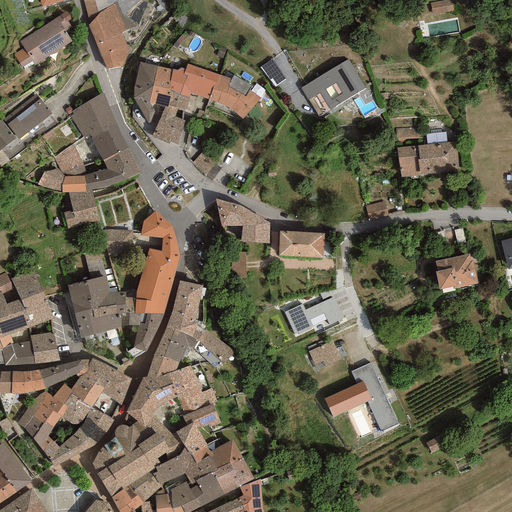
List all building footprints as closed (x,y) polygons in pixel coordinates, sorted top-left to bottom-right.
[(82,0),(89,24),(99,13),(117,2),(123,16),(141,0),(82,0)] [(451,0),(431,4),(433,14),(453,10),(451,0)] [(89,24),(88,25),(107,69),(121,66),(129,51),(122,32),(136,25),(123,16),(117,2),(99,13),(89,24)] [(67,11),(19,41),(23,48),(14,54),(22,68),(23,67),(24,69),(33,64),(34,65),(72,42),(65,31),(71,27),(68,21),(71,19),(67,11)] [(285,80),(272,61),(262,68),(275,87),(285,80)] [(348,61),(301,89),(308,100),(320,93),(330,110),(365,89),(348,61)] [(149,103),(157,66),(139,62),(133,87),(134,98),(149,125),(155,111),(149,103)] [(219,75),(187,64),(185,69),(181,68),(177,71),(172,69),(169,90),(180,95),(189,98),(190,93),(208,100),(214,85),(215,86),(219,75)] [(172,69),(157,66),(149,103),(165,106),(168,107),(171,96),(168,95),(169,90),(172,69)] [(231,79),(219,75),(215,86),(214,85),(208,100),(217,102),(224,105),(231,109),(242,120),(261,98),(250,90),(252,87),(234,75),(231,79)] [(180,95),(169,90),(168,95),(171,96),(168,107),(165,106),(151,137),(169,144),(170,141),(178,145),(184,120),(183,120),(184,110),(186,110),(189,98),(180,95)] [(103,92),(71,111),(73,114),(70,116),(84,140),(91,136),(102,161),(127,148),(103,92)] [(51,113),(36,94),(3,119),(19,139),(51,113)] [(15,139),(1,120),(0,121),(0,150),(1,150),(15,139)] [(420,129),(397,130),(398,139),(420,137),(420,129)] [(427,132),(428,141),(449,140),(448,130),(427,132)] [(455,141),(417,146),(419,160),(418,160),(420,176),(459,171),(455,141)] [(73,145),(53,158),(59,169),(64,177),(84,175),(87,175),(73,145)] [(419,160),(417,146),(397,148),(401,178),(420,176),(418,160),(419,160)] [(140,173),(127,148),(102,161),(106,170),(87,175),(84,175),(86,191),(91,190),(109,186),(140,173)] [(9,161),(1,150),(0,150),(0,165),(1,166),(9,161)] [(64,177),(59,169),(44,172),(37,185),(62,192),(61,185),(64,177)] [(86,191),(84,175),(64,177),(61,185),(62,192),(62,193),(68,192),(85,192),(86,191)] [(99,220),(91,190),(86,191),(85,192),(68,192),(72,211),(63,212),(67,229),(99,220)] [(238,209),(218,204),(221,227),(244,227),(242,242),(267,243),(267,226),(238,209)] [(385,206),(366,209),(369,224),(388,220),(385,206)] [(135,298),(135,313),(140,313),(146,313),(164,314),(180,255),(172,226),(155,211),(143,221),(139,236),(162,238),(162,251),(149,249),(136,292),(135,298)] [(130,231),(105,230),(110,252),(130,251),(130,231)] [(322,237),(281,235),(280,257),(321,259),(322,237)] [(511,268),(511,240),(502,243),(509,270),(511,268)] [(244,254),(232,254),(232,278),(245,278),(244,254)] [(468,259),(437,265),(443,293),(477,285),(472,263),(469,264),(468,259)] [(34,270),(11,278),(30,328),(52,319),(34,270)] [(0,289),(1,292),(0,292),(0,337),(10,335),(30,328),(11,278),(9,272),(0,275),(0,289)] [(106,275),(68,285),(80,338),(121,328),(121,325),(138,326),(139,326),(140,313),(135,313),(135,298),(125,298),(125,292),(110,293),(106,275)] [(202,286),(179,281),(173,308),(166,326),(196,339),(198,341),(224,363),(234,352),(232,351),(197,325),(197,322),(195,321),(202,286)] [(302,304),(284,312),(294,336),(313,328),(309,320),(324,314),(329,325),(342,319),(333,299),(305,311),(302,304)] [(164,314),(146,313),(140,313),(139,326),(138,326),(132,348),(146,352),(164,314)] [(175,370),(179,363),(187,346),(194,349),(198,341),(196,339),(166,326),(154,354),(147,376),(154,380),(163,374),(168,372),(175,370)] [(54,333),(30,335),(30,341),(34,364),(59,360),(54,333)] [(13,344),(10,335),(0,337),(0,343),(2,347),(13,344)] [(30,341),(13,344),(2,347),(2,348),(0,349),(5,368),(35,367),(34,364),(30,341)] [(339,359),(332,343),(310,353),(317,370),(339,359)] [(113,368),(91,358),(88,367),(86,372),(80,376),(104,388),(101,392),(121,404),(131,379),(113,368)] [(81,360),(38,370),(45,389),(76,374),(78,377),(80,376),(86,372),(88,367),(88,359),(81,360)] [(398,425),(370,364),(352,373),(359,387),(326,402),(333,417),(366,401),(381,433),(398,425)] [(176,397),(177,400),(200,390),(202,389),(189,365),(175,370),(168,372),(178,396),(176,397)] [(23,372),(12,371),(11,394),(24,393),(45,389),(38,370),(23,372)] [(0,393),(11,394),(12,371),(1,371),(0,372),(0,374),(0,393)] [(178,396),(168,372),(163,374),(154,380),(147,376),(143,378),(126,412),(137,421),(144,426),(146,425),(153,418),(151,416),(162,405),(176,397),(178,396)] [(104,388),(80,376),(71,390),(73,391),(71,394),(79,399),(78,401),(90,407),(101,392),(104,388)] [(44,421),(53,427),(60,416),(62,417),(67,406),(63,403),(71,394),(73,391),(71,390),(65,385),(53,397),(44,392),(40,394),(34,398),(25,411),(42,423),(44,421)] [(201,392),(200,390),(177,400),(184,415),(212,403),(216,402),(211,388),(201,392)] [(87,414),(90,407),(78,401),(79,399),(71,394),(63,403),(67,406),(62,417),(66,420),(72,424),(75,425),(79,423),(81,422),(87,414)] [(184,415),(182,416),(187,426),(194,422),(197,429),(207,425),(209,428),(221,423),(212,403),(184,415)] [(81,426),(76,431),(96,444),(116,421),(90,407),(87,414),(81,426)] [(42,423),(25,411),(16,423),(24,429),(39,447),(48,436),(53,427),(44,421),(42,423)] [(170,432),(153,418),(146,425),(156,433),(138,446),(144,454),(100,481),(110,497),(129,485),(149,472),(155,468),(179,456),(184,448),(176,432),(171,434),(170,432)] [(144,426),(137,421),(128,428),(126,426),(124,426),(121,426),(119,426),(117,428),(115,430),(114,432),(114,435),(115,437),(104,446),(97,455),(92,464),(100,481),(144,454),(138,446),(156,433),(146,425),(144,426)] [(187,426),(176,432),(184,448),(191,455),(207,445),(197,429),(194,422),(187,426)] [(53,468),(96,444),(76,431),(59,448),(48,436),(39,447),(53,468)] [(450,443),(445,434),(427,444),(432,453),(450,443)] [(233,440),(209,452),(207,445),(191,455),(196,463),(209,455),(216,469),(229,463),(230,465),(242,458),(233,440)] [(3,443),(0,444),(0,470),(16,492),(31,481),(3,443)] [(191,455),(184,448),(179,456),(155,468),(157,472),(153,474),(160,487),(163,483),(184,474),(191,485),(196,482),(196,481),(212,472),(217,470),(216,469),(209,455),(196,463),(191,455)] [(254,479),(242,458),(230,465),(229,463),(216,469),(217,470),(212,472),(224,494),(239,487),(241,486),(241,485),(254,479)] [(0,503),(16,492),(0,470),(0,503)] [(149,472),(129,485),(143,503),(160,487),(149,472)] [(224,494),(212,472),(196,481),(196,482),(198,484),(190,489),(200,507),(224,494)] [(260,479),(241,486),(239,487),(243,495),(238,498),(243,509),(238,511),(263,511),(262,508),(260,479)] [(190,489),(186,482),(170,490),(172,493),(172,509),(181,506),(183,511),(190,511),(200,507),(190,489)] [(129,485),(110,497),(119,511),(134,511),(134,510),(143,503),(129,485)] [(46,511),(31,488),(12,501),(19,511),(46,511)] [(172,493),(155,495),(155,511),(183,511),(181,506),(172,509),(172,493)] [(207,511),(238,511),(243,509),(238,498),(207,511)] [(95,500),(84,511),(113,511),(108,503),(95,500)] [(19,511),(12,501),(0,509),(0,511),(19,511)]
